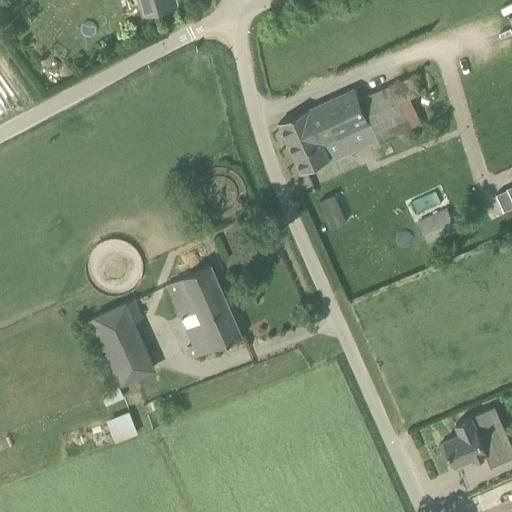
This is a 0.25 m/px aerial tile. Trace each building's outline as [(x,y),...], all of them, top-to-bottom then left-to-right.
[(142,0),(146,12),(174,4),(172,0),(142,0)] [(413,77),(359,98),(355,88),(280,122),(302,171),(421,122),(410,95),(420,91),(413,77)] [(333,193),(317,200),(328,227),(345,220),(333,193)] [(419,221),(426,242),(456,230),(448,210),(419,221)] [(191,358),(199,354),(243,335),(211,263),(167,283),(182,317),(197,311),(201,321),(187,328),(194,343),(186,347),(191,358)] [(157,370),(127,301),(83,317),(111,388),(157,370)] [(130,410),(107,416),(113,439),(136,433),(130,410)] [(456,423),(460,433),(444,440),(454,465),(472,457),(473,459),(488,453),(505,445),(499,430),(481,438),(472,416),(456,423)]
